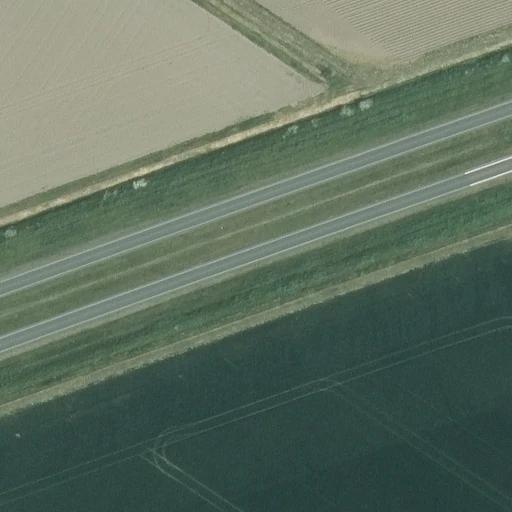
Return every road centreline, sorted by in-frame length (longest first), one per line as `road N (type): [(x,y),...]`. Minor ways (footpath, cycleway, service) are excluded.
road 1 (trunk): [(511,108),(0,290)]
road 2 (trunk): [(0,346),(511,164)]
